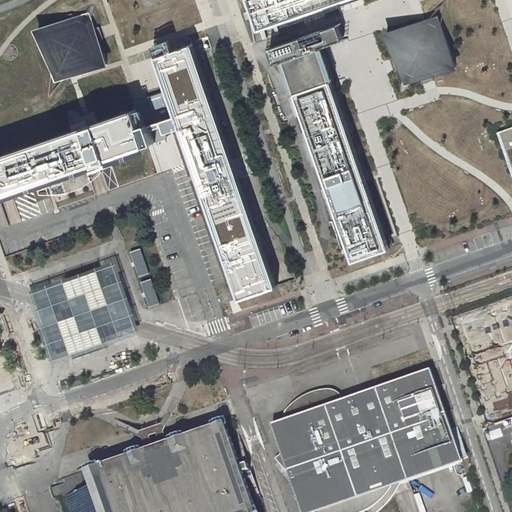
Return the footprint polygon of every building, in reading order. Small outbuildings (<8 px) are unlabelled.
[(249,0),(254,12),(260,29),(336,3),(335,0),(249,0)] [(60,17),(62,22),(74,18),(72,13),(60,17)] [(438,75),(459,68),(440,15),(436,17),(426,20),(425,21),(422,22),(419,23),(388,34),(395,55),(396,57),(400,70),(406,87),(421,81),(430,78),(433,77),(438,75)] [(94,29),(93,26),(76,18),(74,18),(62,22),(37,30),(56,81),(70,76),(76,74),(107,65),(98,40),(96,34),(94,29)] [(135,32),(134,20),(120,22),(121,34),(135,32)] [(108,24),(94,29),(96,34),(98,40),(111,35),(108,24)] [(342,36),(338,25),(306,37),(270,49),(275,63),(284,60),(295,92),(331,80),(319,47),(343,39),(342,36)] [(158,47),(161,55),(174,51),(172,42),(158,47)] [(169,90),(182,128),(237,286),(238,289),(241,298),(276,286),(274,282),(192,45),(174,51),(161,55),(157,57),(169,90)] [(355,260),(389,248),(387,242),(333,85),(331,81),(297,93),(288,96),(294,113),(303,110),(311,135),(302,138),(311,163),(320,160),(322,164),(323,168),(317,170),(320,179),(326,177),(352,251),(355,260)] [(182,128),(169,90),(148,97),(150,103),(152,109),(137,114),(136,111),(93,125),(88,127),(0,158),(0,208),(0,207),(0,202),(38,190),(40,195),(45,195),(53,195),(63,194),(72,192),(82,187),(91,182),(87,170),(85,165),(97,161),(98,164),(106,161),(111,160),(110,157),(147,144),(144,132),(152,129),(163,126),(166,133),(182,128)] [(140,106),(135,108),(136,111),(137,114),(152,109),(150,103),(140,106)] [(511,127),(497,133),(511,174),(511,127)] [(108,167),(106,163),(93,168),(87,170),(91,182),(96,178),(102,173),(108,167)] [(115,264),(32,293),(55,359),(138,330),(115,264)] [(511,390),(511,308),(462,326),(487,399),(511,390)] [(380,502),(385,497),(378,499),(376,494),(338,507),(336,502),(374,489),(391,483),(459,459),(430,375),(379,393),(370,396),(371,401),(368,403),(363,405),(358,407),(355,408),(349,410),(343,411),(341,411),(338,410),(337,407),(327,394),(325,392),(321,392),(317,392),(307,395),(299,400),(291,406),(285,413),(292,421),(304,434),(285,451),(276,459),(298,483),(310,497),(304,502),(301,505),(306,509),(312,511),(365,511),(368,511),(373,508),(380,502)] [(371,401),(370,396),(360,399),(337,407),(338,410),(341,411),(343,411),(349,410),(355,408),(358,407),(363,405),(368,403),(371,401)] [(257,511),(256,511),(244,476),(243,473),(250,471),(249,467),(248,464),(241,466),(239,462),(225,419),(215,422),(216,423),(188,432),(183,434),(182,433),(173,437),(165,440),(155,444),(153,445),(149,446),(140,449),(140,448),(131,451),(131,452),(111,459),(98,464),(97,463),(88,466),(91,476),(92,475),(96,487),(92,488),(84,484),(84,485),(81,483),(75,494),(73,495),(62,498),(66,511),(257,511)] [(285,451),(304,434),(292,421),(277,427),(285,451)] [(491,440),(503,436),(500,428),(489,432),(491,440)] [(65,483),(50,488),(54,500),(69,495),(65,483)] [(304,502),(310,497),(298,483),(304,502)] [(385,497),(395,494),(391,483),(374,489),(376,494),(378,499),(385,497)] [(376,494),(374,489),(336,502),(338,507),(376,494)]
